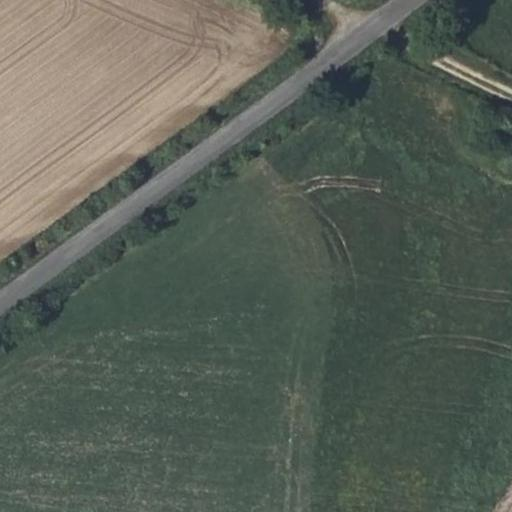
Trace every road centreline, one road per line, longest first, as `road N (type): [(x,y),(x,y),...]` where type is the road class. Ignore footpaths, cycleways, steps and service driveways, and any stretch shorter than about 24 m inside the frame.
road 1 (unclassified): [(418,0),(0,307)]
road 2 (track): [(296,0),(363,37),(511,92)]
